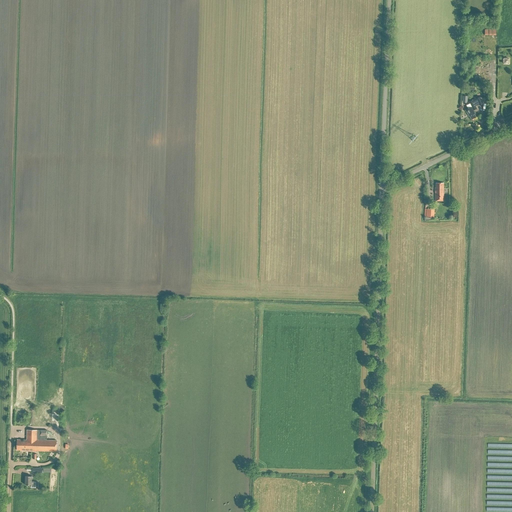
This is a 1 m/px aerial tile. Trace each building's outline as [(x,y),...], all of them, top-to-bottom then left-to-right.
[(479,104),(479,105),(483,104),(479,97),(476,99),(472,101),(472,100),(465,104),(468,109),(466,110),(469,116),(470,116),(471,119),(475,117),(474,114),(475,113),(473,110),(476,109),(475,106),(479,104)] [(436,188),(435,188),(435,200),(438,200),(444,200),(444,183),(436,183),(436,188)] [(426,217),(434,217),(435,209),(426,209),(426,217)] [(27,430),(27,440),(47,440),(48,430),(27,430)] [(27,440),(17,440),(17,450),(23,450),(23,451),(36,451),(56,451),(57,440),(47,440),(27,440)] [(26,476),(25,481),(24,481),(24,483),(25,484),(25,485),(31,485),(31,487),(36,487),(36,482),(32,482),(32,476),(26,476)]
